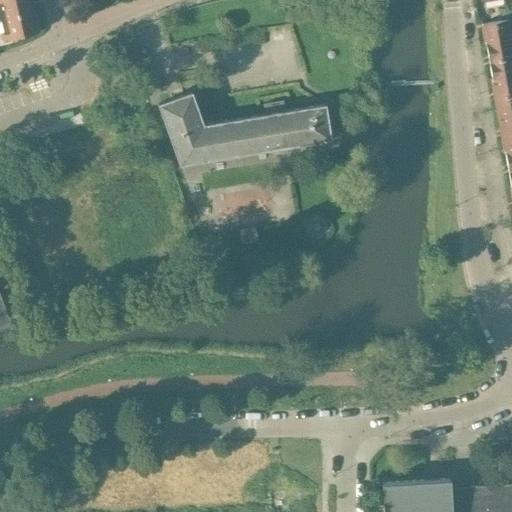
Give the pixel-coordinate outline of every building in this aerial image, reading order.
[(31,0),(0,0),(0,18),(0,19),(34,11),(31,0)] [(498,9),(500,21),(507,20),(505,8),(498,9)] [(34,11),(0,19),(5,39),(39,32),(34,11)] [(511,18),(507,20),(500,21),(482,24),(485,43),(510,38),(508,29),(511,28),(511,18)] [(510,38),(485,43),(488,61),(511,56),(511,47),(510,38)] [(134,39),(123,42),(133,75),(154,69),(150,57),(140,60),(134,39)] [(511,56),(488,61),(491,79),(511,75),(511,56)] [(511,75),(491,79),(494,97),(511,94),(511,75)] [(191,92),(170,99),(158,104),(168,132),(179,164),(286,146),(330,139),(324,104),(280,112),(278,103),(268,105),(268,114),(202,124),(191,92)] [(511,94),(494,97),(498,115),(511,112),(511,94)] [(511,112),(498,115),(501,133),(511,131),(511,112)] [(55,137),(64,161),(121,141),(113,117),(55,137)] [(511,131),(501,133),(504,151),(511,149),(511,131)] [(73,206),(130,192),(124,170),(67,184),(73,206)] [(73,221),(7,244),(24,292),(89,270),(73,221)] [(454,480),(455,487),(450,487),(449,478),(381,482),(383,511),(511,511),(511,483),(464,486),(463,480),(454,480)]
